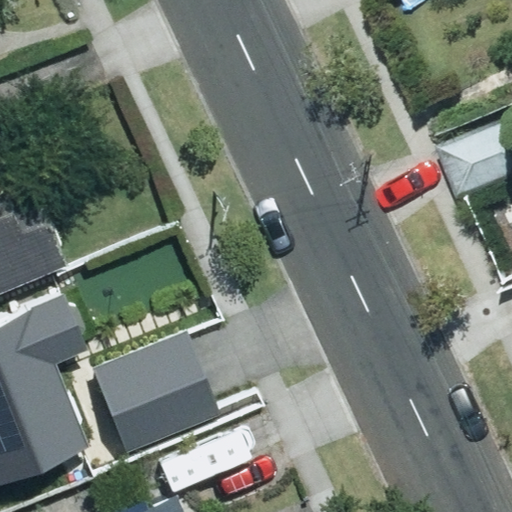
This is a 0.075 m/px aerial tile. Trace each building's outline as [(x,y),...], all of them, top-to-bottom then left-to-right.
[(511,111),(444,134),(464,192),(511,175),(511,111)] [(2,165),(0,158),(0,281),(72,253),(32,153),(2,165)] [(0,496),(0,495),(0,472),(98,434),(63,341),(90,331),(71,280),(0,307),(0,496)] [(198,321),(95,359),(125,439),(228,401),(198,321)] [(193,511),(181,480),(99,511),(193,511)]
